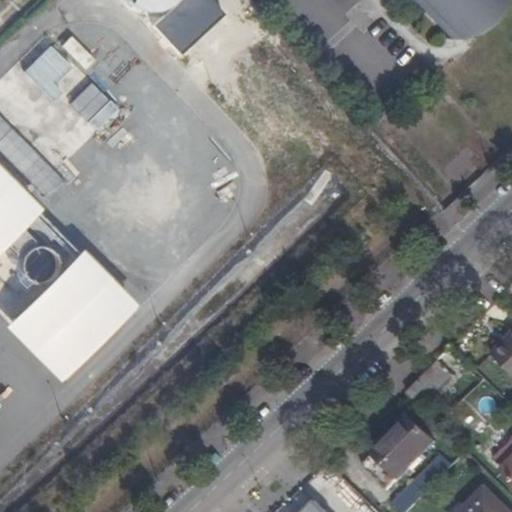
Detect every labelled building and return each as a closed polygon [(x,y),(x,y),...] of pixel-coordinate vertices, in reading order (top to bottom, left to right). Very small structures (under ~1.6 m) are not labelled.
[(423,0),(429,6),(420,14),(444,41),(448,36),(454,43),(464,39),(480,28),(491,14),(495,4),(495,0),(423,0)] [(45,36),(15,63),(54,105),(67,94),(88,116),(105,101),(45,36)] [(0,159),(45,206),(66,185),(0,117),(0,159)] [(0,314),(7,322),(0,328),(58,387),(136,309),(0,172),(0,314)] [(511,330),(491,352),(511,373),(511,330)] [(452,346),(407,392),(422,407),(453,374),(447,369),(461,354),(452,346)] [(411,414),(375,453),(402,478),(438,440),(411,414)] [(401,511),(408,511),(423,495),(411,484),(393,505),(401,511)] [(511,511),(511,508),(489,486),(463,511),(511,511)] [(329,511),(317,500),(305,511),(329,511)]
